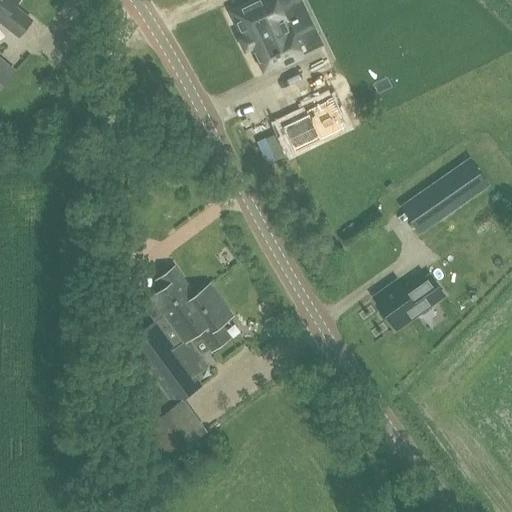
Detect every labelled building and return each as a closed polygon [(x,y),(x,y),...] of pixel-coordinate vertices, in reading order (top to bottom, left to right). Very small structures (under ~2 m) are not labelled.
[(0,0),(0,15),(2,18),(0,20),(0,21),(18,36),(30,20),(13,6),(17,0),(0,0)] [(275,0),(253,0),(231,11),(243,36),(240,37),(245,49),(252,45),(264,69),(281,61),(283,65),(302,56),(301,55),(293,38),(315,27),(301,0),(295,0),(279,8),(275,0)] [(0,88),(14,71),(0,59),(0,88)] [(306,114),(281,126),(293,151),(343,127),(329,98),(305,110),(306,114)] [(442,214),(474,191),(473,190),(467,180),(479,172),(470,159),(425,191),(427,193),(441,212),(442,214)] [(193,296),(173,267),(157,279),(162,287),(151,296),(163,313),(153,321),(161,332),(199,306),(192,297),(193,296)] [(418,313),(444,295),(430,275),(405,292),(397,280),(373,297),(395,328),(417,312),(418,313)] [(199,306),(171,325),(173,325),(184,340),(187,338),(192,335),(196,340),(202,336),(212,349),(228,337),(219,324),(231,315),(208,285),(193,296),(192,297),(199,306)] [(153,321),(126,340),(139,359),(125,369),(125,408),(162,460),(203,430),(181,399),(200,385),(193,375),(207,365),(201,356),(187,338),(184,340),(171,325),(161,332),(153,321)]
